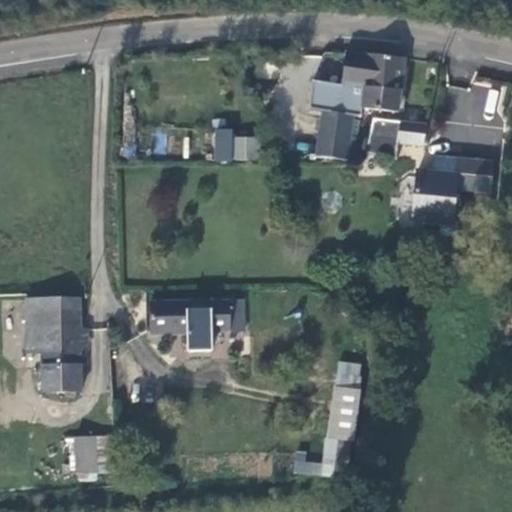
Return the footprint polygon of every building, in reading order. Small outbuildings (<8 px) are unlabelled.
[(346,51),(346,54),(343,86),(314,81),(309,109),(361,117),(362,109),(398,112),(406,58),(346,51)] [(503,88),(449,79),(442,120),(496,129),(503,88)] [(362,137),(350,135),(352,121),(323,116),(316,155),(357,161),(362,137)] [(397,161),(399,143),(423,146),(426,126),(374,120),(365,153),(397,161)] [(217,159),(259,160),(260,141),(232,141),(233,138),(217,138),(217,159)] [(432,156),(431,171),(457,174),(456,190),(491,194),(494,161),(459,158),(432,156)] [(457,174),(431,171),(417,170),(413,223),(453,226),(456,190),(457,174)] [(80,350),(80,329),(79,299),(25,300),(26,354),(42,354),(42,392),(81,391),(80,350)] [(230,331),(244,330),(243,300),(210,301),(209,300),(150,302),(151,334),(210,333),(210,332),(230,331)] [(88,329),(80,329),(80,350),(89,350),(88,329)] [(338,364),(335,389),(357,392),(360,367),(338,364)] [(357,392),(335,389),(329,438),(352,441),(354,442),(361,392),(357,392)] [(109,436),(96,438),(97,473),(111,472),(109,436)] [(97,473),(96,438),(75,439),(77,474),(97,473)] [(334,478),(334,476),(339,441),(329,439),(326,465),(297,462),(295,473),(334,478)] [(339,441),(334,476),(347,477),(352,442),(339,441)]
